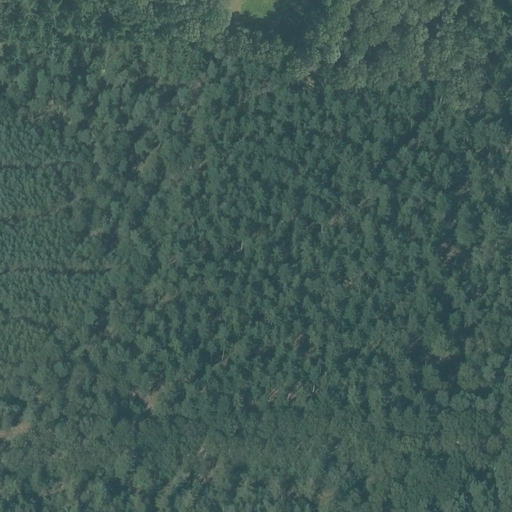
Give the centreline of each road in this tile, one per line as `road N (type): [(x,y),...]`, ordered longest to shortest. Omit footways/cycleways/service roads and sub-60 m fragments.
road 1 (track): [(498,0),(510,67),(501,161),(474,253),(407,417)]
road 2 (track): [(0,451),(392,443)]
road 3 (unknown): [(392,443),(407,417),(511,337)]
